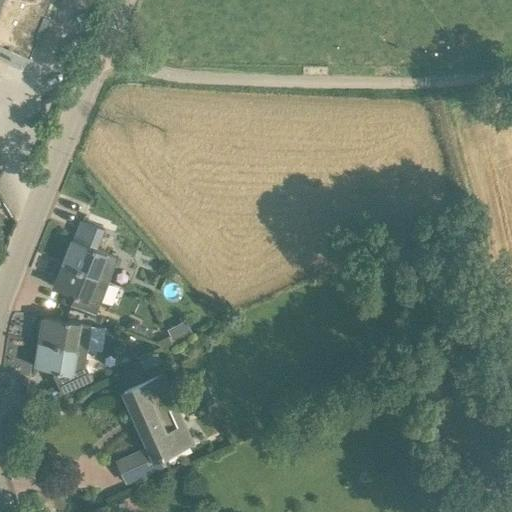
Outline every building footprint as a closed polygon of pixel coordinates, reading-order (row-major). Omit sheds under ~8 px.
[(50,0),(0,0),(0,43),(30,57),(37,38),(35,37),(37,33),(43,35),(50,17),(45,15),(50,0)] [(109,282),(118,259),(107,254),(96,249),(104,230),(82,220),(77,233),(83,236),(80,242),(74,240),(64,264),(109,282)] [(109,282),(64,264),(55,287),(75,295),(71,305),(95,315),(109,282)] [(41,342),(88,350),(92,325),(81,324),(81,323),(67,320),(67,321),(45,317),(41,342)] [(136,332),(140,321),(135,319),(128,323),(126,328),(136,332)] [(179,330),(172,327),(167,330),(173,341),(182,336),(179,330)] [(156,342),(157,342),(167,346),(172,344),(168,336),(156,342)] [(85,367),(88,350),(41,342),(37,367),(55,370),(54,375),(56,382),(62,394),(93,380),(87,368),(85,367)] [(137,357),(138,350),(125,347),(124,355),(137,357)] [(161,361),(157,351),(138,360),(142,369),(161,361)] [(191,444),(161,375),(124,392),(149,447),(118,461),(127,482),(168,464),(164,456),(191,444)] [(127,511),(127,502),(111,502),(111,511),(127,511)]
